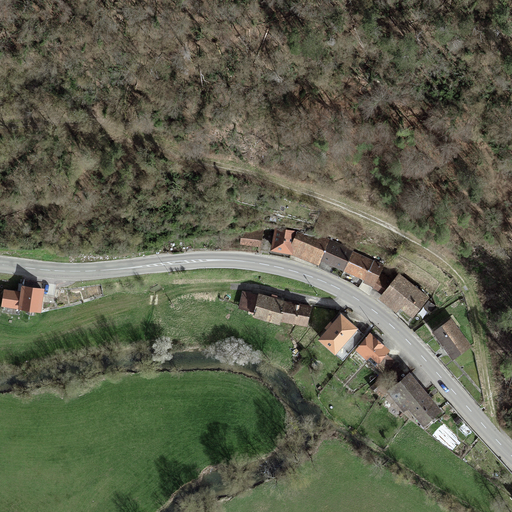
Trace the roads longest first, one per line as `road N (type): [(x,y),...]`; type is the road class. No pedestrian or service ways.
road 1 (track): [(0,127),(65,121),(257,174),(392,227),(454,266),(475,305),(493,438)]
road 2 (primary): [(511,456),(370,306),(322,281),(278,265),(225,260),(60,272),(0,266)]
